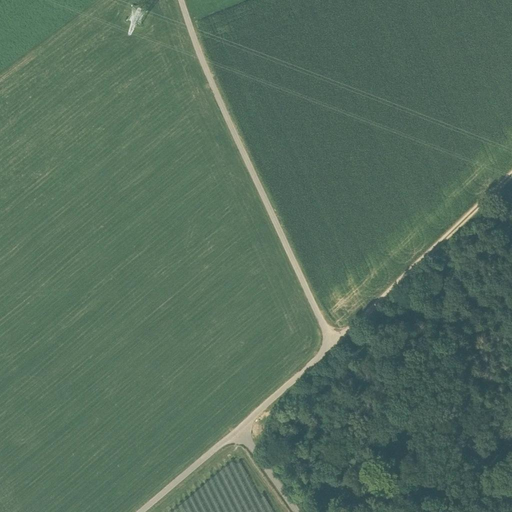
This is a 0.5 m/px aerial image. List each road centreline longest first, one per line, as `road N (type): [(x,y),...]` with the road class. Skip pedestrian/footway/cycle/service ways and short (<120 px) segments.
road 1 (unclassified): [(180,0),(332,344),(238,428)]
road 2 (track): [(511,173),(332,344)]
road 3 (unclassified): [(238,428),(140,511)]
